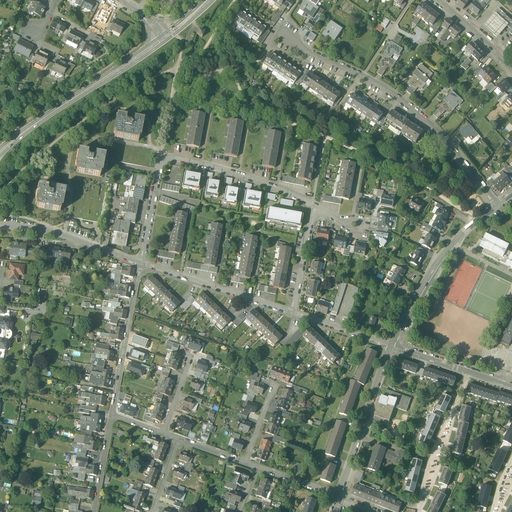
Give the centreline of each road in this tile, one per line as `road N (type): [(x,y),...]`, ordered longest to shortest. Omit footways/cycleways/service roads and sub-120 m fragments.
road 1 (residential): [(496,206),(420,114),(282,33)]
road 2 (residential): [(139,263),(164,159),(238,174),(314,206)]
road 3 (residential): [(389,346),(442,255),(496,206)]
road 4 (secondary): [(143,53),(0,152)]
road 5 (residential): [(295,313),(139,263)]
road 6 (residential): [(340,495),(389,346)]
road 7 (residential): [(111,415),(139,263)]
road 8 (residential): [(139,263),(53,232),(2,225)]
road 9 (residential): [(511,386),(389,346)]
